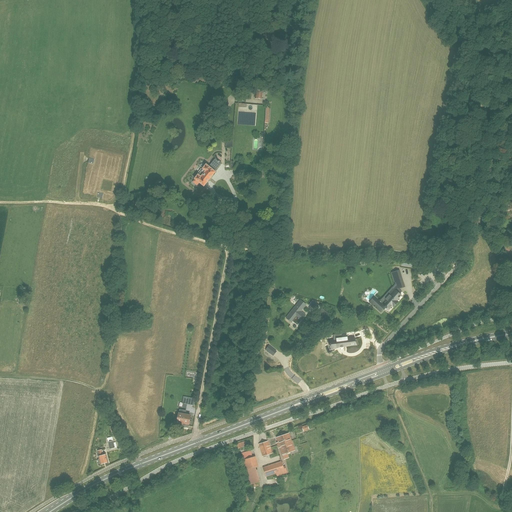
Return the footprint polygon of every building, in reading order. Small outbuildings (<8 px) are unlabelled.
[(206,164),(198,174),(195,179),(193,182),(197,185),(199,182),(204,186),(216,172),(215,171),(221,163),(216,158),(209,167),(206,164)] [(377,300),(373,305),(374,307),(378,309),(381,312),(385,308),(386,308),(387,308),(389,309),(392,305),(393,306),(397,302),(396,301),(398,299),(399,298),(399,297),(400,296),(399,295),(402,292),(399,289),(404,287),(403,283),(396,285),(397,288),(395,290),(392,293),(392,294),(390,295),(389,295),(386,299),(385,299),(386,300),(382,305),(379,302),(377,300)] [(301,300),(297,304),(286,318),(292,322),(292,321),(293,322),(294,323),(295,323),(296,323),(297,323),(298,323),(298,322),(299,322),(300,322),(300,321),(301,321),(301,320),(305,315),(300,311),(306,304),(301,300)] [(334,339),(329,340),(330,343),(330,346),(332,349),(340,346),(341,348),(343,347),(356,345),(356,339),(355,339),(353,336),(347,339),(342,339),(342,337),(336,338),(336,339),(334,339)] [(189,424),(190,415),(184,414),(185,411),(179,410),(179,413),(177,423),(181,423),(181,422),(189,424)] [(291,441),(289,433),(277,438),(279,445),(291,441)] [(272,453),(268,442),(268,441),(259,444),(263,456),(272,453)] [(295,450),(291,441),(279,445),(282,454),(295,450)] [(108,462),(106,454),(103,455),(102,450),(98,451),(99,456),(99,459),(97,460),(99,464),(101,464),(108,462)] [(282,462),(263,468),(266,476),(276,472),(277,475),(287,472),(286,469),(284,470),(282,462)] [(246,470),(250,484),(260,482),(256,467),(246,470)]
